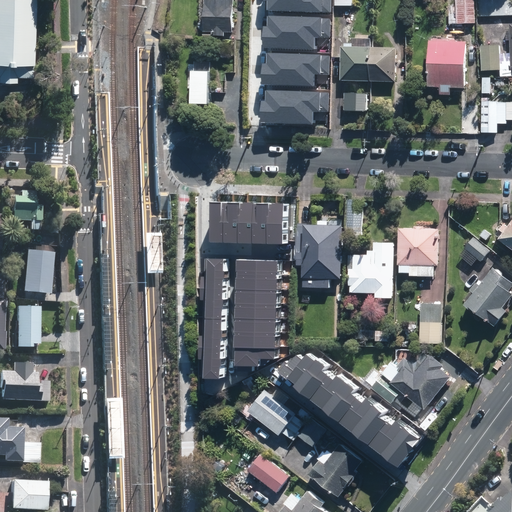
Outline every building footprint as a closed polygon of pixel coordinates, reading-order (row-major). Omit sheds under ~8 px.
[(0,0),(0,81),(15,83),(15,77),(31,77),(33,0),(0,0)] [(232,0),(204,0),(203,33),(211,34),(211,38),(224,38),(224,34),(232,34),(232,0)] [(474,24),(473,0),(455,0),(456,25),(474,24)] [(477,0),(478,18),(503,17),(502,0),(477,0)] [(315,16),(261,15),(261,26),(255,26),(255,43),(308,45),(308,31),(315,31),(315,16)] [(424,49),(425,28),(404,28),(403,48),(424,49)] [(465,44),(428,43),(427,89),(440,90),(439,97),(449,97),(449,90),(464,90),(465,44)] [(230,46),(221,46),(221,59),(230,59),(230,46)] [(500,72),(498,46),(480,48),(481,73),(500,72)] [(395,50),(340,49),(340,83),(395,84),(395,50)] [(313,52),(260,52),(260,61),(255,61),(255,80),(304,81),(305,69),(313,69),(313,52)] [(207,76),(191,75),(190,107),(207,107),(207,76)] [(314,89),(258,87),(258,95),(251,95),(251,126),(305,128),(305,109),(313,109),(314,89)] [(366,95),(344,94),(343,112),(366,113),(366,95)] [(511,121),(511,104),(482,103),(481,134),(496,134),(496,124),(506,125),(506,122),(511,121)] [(31,193),(31,188),(18,188),(18,193),(10,193),(9,217),(27,217),(27,226),(37,226),(37,217),(38,217),(38,202),(31,201),(32,193),(31,193)] [(345,238),(361,239),(363,202),(347,201),(345,238)] [(511,253),(511,219),(506,228),(501,225),(497,231),(501,233),(495,241),(511,253)] [(250,278),(261,278),(261,292),(285,293),(286,274),(283,274),(284,225),(251,224),(250,278)] [(341,226),(306,225),(306,224),(297,224),(295,288),(303,288),(328,288),(329,279),(339,280),(341,226)] [(396,265),(398,265),(398,274),(409,274),(409,277),(433,278),(434,266),(438,266),(439,230),(423,230),(423,227),(414,227),(414,230),(397,230),(396,265)] [(490,235),(484,230),(479,236),(485,241),(490,235)] [(158,234),(140,235),(141,275),(159,275),(158,234)] [(489,251),(473,238),(464,249),(480,262),(489,251)] [(392,299),(393,244),(372,243),(372,251),(366,251),(366,256),(348,256),(347,286),(349,286),(349,294),(374,294),(374,298),(392,299)] [(200,247),(199,287),(215,287),(215,286),(237,287),(238,277),(238,244),(213,244),(213,248),(200,247)] [(23,246),(19,288),(47,290),(50,249),(23,246)] [(108,252),(98,252),(99,363),(109,363),(108,252)] [(511,286),(511,283),(491,268),(462,306),(492,329),(505,312),(501,308),(511,295),(508,292),(511,286)] [(241,300),(221,299),(221,318),(240,318),(241,300)] [(264,300),(242,299),(242,342),(263,342),(264,300)] [(14,302),(13,343),(29,343),(29,340),(37,340),(37,303),(14,302)] [(442,305),(420,304),(419,344),(441,345),(442,305)] [(388,332),(375,331),(374,342),(388,342),(388,332)] [(437,357),(452,369),(459,361),(444,349),(437,357)] [(423,411),(450,377),(440,370),(443,366),(428,355),(427,356),(422,352),(417,360),(407,362),(403,358),(396,367),(390,362),(380,374),(382,375),(370,388),(391,404),(393,401),(399,405),(406,397),(423,411)] [(29,367),(29,359),(10,359),(10,367),(0,366),(0,395),(37,396),(38,378),(34,378),(35,367),(29,367)] [(332,367),(316,385),(332,399),(348,381),(332,367)] [(294,416),(295,414),(264,390),(247,412),(278,437),(281,432),(291,440),(304,424),(294,416)] [(367,406),(361,401),(343,425),(346,428),(345,431),(370,450),(381,434),(385,437),(398,420),(387,412),(390,409),(374,396),(367,406)] [(100,400),(98,400),(100,461),(104,460),(117,460),(115,400),(100,400)] [(301,409),(297,414),(308,422),(311,416),(301,409)] [(0,413),(0,451),(1,451),(1,456),(19,457),(19,458),(37,459),(38,439),(20,438),(21,424),(5,423),(5,414),(0,413)] [(313,447),(326,430),(311,419),(298,436),(313,447)] [(362,462),(339,444),(324,464),(319,460),(308,475),(338,498),(357,473),(355,472),(362,462)] [(260,454),(247,471),(276,493),(289,476),(260,454)] [(0,488),(0,509),(8,510),(9,504),(43,505),(44,477),(7,476),(7,489),(0,488)] [(288,506),(282,511),(326,511),(322,508),(325,504),(310,490),(292,510),(288,506)] [(491,511),(511,511),(511,491),(502,501),(500,499),(489,510),(491,511)]
